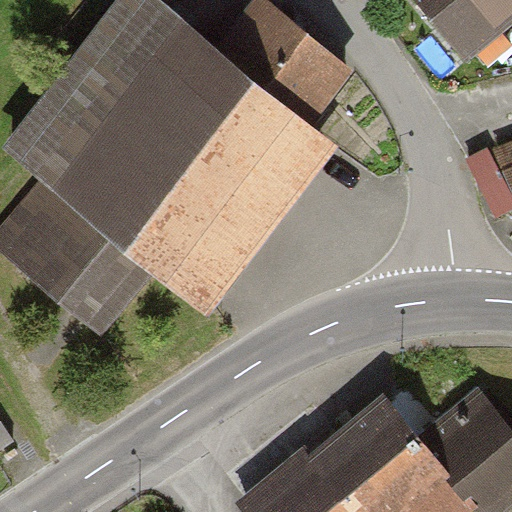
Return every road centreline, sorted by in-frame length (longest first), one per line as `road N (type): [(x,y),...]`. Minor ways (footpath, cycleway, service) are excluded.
road 1 (tertiary): [(38,511),(276,353),(345,319),(455,299)]
road 2 (residential): [(335,0),(424,129),(445,195),(455,299)]
